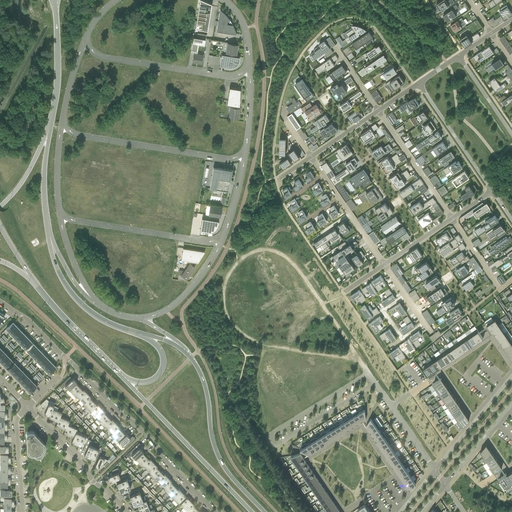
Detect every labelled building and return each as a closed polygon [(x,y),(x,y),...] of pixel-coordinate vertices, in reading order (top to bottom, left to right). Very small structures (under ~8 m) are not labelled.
[(210,9),(210,10),(211,4),(201,0),(199,0),(197,17),(195,29),(207,31),(210,13),(204,12),(204,10),(205,9),(206,9),(210,9)] [(445,7),(446,8),(454,2),(452,0),(449,0),(447,2),(445,0),(442,0),(436,5),(440,10),(442,9),(442,10),(445,8),(445,7)] [(443,15),(444,17),(447,22),(456,16),(453,11),(458,7),(456,4),(447,10),(448,12),(443,15)] [(497,25),(511,14),(511,13),(506,5),(500,9),(501,11),(499,12),(501,16),(494,21),(496,23),(497,25)] [(222,12),(220,9),(218,21),(217,26),(216,31),(236,34),(235,31),(234,27),(232,24),(229,20),(227,17),(225,14),(222,12)] [(453,30),(454,30),(455,32),(466,25),(461,18),(457,21),(450,25),(453,30)] [(352,25),(350,25),(353,29),(346,33),(349,37),(345,39),(348,43),(346,44),(346,45),(360,35),(359,34),(360,33),(361,35),(367,30),(365,29),(363,28),(362,27),(360,26),(359,26),(357,26),(356,25),(355,25),(353,25),(352,25)] [(350,48),(353,46),(356,49),(368,41),(370,44),(374,41),(372,38),(373,38),(372,36),(372,35),(371,36),(369,32),(342,50),(346,56),(353,52),(350,48)] [(480,37),(477,32),(470,37),(468,34),(460,39),(465,47),(480,37)] [(205,39),(193,37),(191,51),(197,52),(198,44),(204,45),(205,39)] [(332,54),(329,50),(330,49),(330,48),(335,45),(330,37),(319,44),(321,47),(317,49),(316,47),(314,50),(315,51),(310,54),(311,55),(309,57),(312,61),(324,53),(327,57),(332,54)] [(227,43),(225,53),(236,55),(238,45),(227,43)] [(367,56),(370,59),(373,57),(382,50),(379,45),(375,48),(374,47),(363,54),(365,58),(367,56)] [(494,53),(489,46),(472,57),(476,62),(484,57),(485,59),(494,53)] [(202,55),(194,54),(192,62),(201,63),(202,59),(203,56),(202,56),(202,55)] [(229,67),(230,67),(231,67),(232,67),(233,67),(234,66),(235,66),(236,65),(237,64),(238,63),(238,62),(239,61),(239,60),(239,59),(239,57),(221,54),(219,66),(229,67)] [(368,72),(378,65),(376,63),(380,60),(382,63),(387,59),(383,54),(370,64),(369,63),(364,66),(368,72)] [(318,74),(322,71),(322,70),(325,68),(325,69),(326,69),(327,70),(335,65),(333,62),(338,59),(335,55),(327,60),(327,61),(325,62),(315,69),(318,74)] [(489,74),(506,62),(502,56),(491,64),(492,64),(486,69),(489,74)] [(329,83),(346,71),(342,65),(332,71),(332,72),(333,71),(333,72),(325,78),(329,83)] [(383,72),(384,73),(383,74),(387,79),(397,72),(393,66),(393,65),(383,72)] [(511,81),(509,78),(511,75),(511,70),(510,68),(505,72),(508,76),(499,83),(495,77),(488,81),(494,89),(496,92),(511,81)] [(395,90),(399,88),(398,86),(400,84),(401,85),(404,83),(399,75),(394,79),(391,82),(390,80),(385,83),(389,89),(390,89),(392,92),(395,90)] [(350,77),(338,85),(337,83),(330,88),(334,93),(333,94),(336,99),(338,97),(339,97),(340,97),(340,96),(347,91),(344,87),(353,81),(350,77)] [(298,82),(295,84),(302,96),(307,102),(314,97),(306,85),(302,79),(301,80),(299,81),(298,82)] [(226,104),(239,106),(240,89),(229,88),(226,104)] [(511,100),(511,93),(511,94),(507,97),(504,95),(500,97),(501,98),(502,100),(502,101),(505,106),(511,100)] [(413,98),(408,101),(399,108),(400,110),(403,108),(405,110),(408,108),(410,110),(415,107),(415,108),(419,105),(415,98),(413,99),(413,98)] [(351,101),(350,99),(340,106),(344,112),(352,106),(349,103),(351,101)] [(299,101),(292,106),(295,110),(301,106),(299,101)] [(305,112),(304,112),(308,117),(309,116),(309,117),(311,120),(321,113),(319,110),(320,110),(319,109),(316,104),(312,107),(311,106),(309,108),(305,111),(305,112)] [(228,118),(237,119),(239,108),(230,107),(228,118)] [(355,122),(363,117),(361,113),(360,113),(358,110),(347,117),(351,123),(355,121),(355,122)] [(419,123),(428,117),(423,110),(410,119),(412,123),(417,120),(419,123)] [(395,118),(392,112),(386,116),(389,122),(395,118)] [(312,133),(326,124),(326,122),(329,120),(325,114),(315,121),(318,125),(310,130),(312,133)] [(294,119),(290,121),(294,127),(298,124),(295,118),(294,119)] [(427,135),(436,129),(430,121),(422,127),(427,135)] [(325,136),(326,135),(331,132),(333,134),(337,131),(332,123),(320,131),(320,132),(322,131),(325,136)] [(361,135),(360,136),(366,144),(374,138),(374,137),(376,136),(373,132),(378,128),(375,124),(376,124),(375,124),(363,132),(363,133),(361,134),(361,135)] [(438,131),(435,134),(433,135),(432,134),(416,145),(419,149),(430,142),(432,144),(442,137),(438,131)] [(303,133),(300,136),(304,141),(308,138),(305,132),(303,133)] [(409,140),(404,143),(408,148),(413,145),(409,140)] [(442,141),(429,150),(431,152),(434,157),(437,155),(437,156),(448,148),(447,148),(442,141),(443,141),(442,141)] [(343,146),(336,151),(337,151),(343,160),(343,161),(353,154),(352,154),(350,152),(351,151),(347,145),(346,144),(343,146)] [(371,152),(376,159),(385,153),(386,154),(392,149),(390,145),(386,147),(386,148),(384,149),(381,146),(378,148),(377,147),(377,148),(371,152)] [(294,161),(300,157),(294,149),(289,153),(294,161)] [(442,165),(455,157),(455,156),(454,156),(451,151),(438,160),(442,165)] [(396,159),(397,159),(398,158),(399,157),(397,154),(389,159),(387,157),(384,159),(383,158),(378,161),(380,165),(382,168),(386,165),(392,161),(392,162),(396,159)] [(425,161),(421,155),(415,159),(419,165),(425,161)] [(291,163),(288,157),(280,163),(283,168),(291,163)] [(342,178),(356,169),(354,165),(357,163),(354,158),(345,165),(347,168),(335,176),(336,179),(332,182),(334,186),(340,182),(343,180),(342,178)] [(396,159),(392,162),(392,161),(386,165),(382,168),(384,171),(387,175),(392,171),(391,170),(395,168),(393,165),(394,164),(394,165),(398,162),(397,159),(396,159)] [(446,168),(445,169),(448,173),(449,172),(451,171),(453,174),(455,172),(462,167),(458,161),(456,162),(456,161),(446,168)] [(321,166),(322,168),(326,174),(332,170),(326,162),(321,166)] [(210,188),(228,191),(232,170),(213,167),(210,188)] [(427,167),(423,170),(427,176),(431,173),(427,167)] [(363,169),(362,168),(354,174),(355,175),(349,179),(355,187),(361,183),(364,188),(372,182),(369,178),(369,177),(363,169)] [(308,177),(305,179),(308,183),(315,178),(310,171),(308,172),(306,174),(308,177)] [(406,173),(405,171),(400,175),(398,172),(395,174),(394,173),(389,177),(390,178),(389,178),(393,184),(407,174),(406,173)] [(465,171),(452,180),(456,186),(461,183),(465,180),(469,177),(465,171)] [(402,185),(405,183),(404,181),(409,177),(408,175),(407,174),(393,184),(397,189),(398,190),(403,186),(402,185)] [(434,186),(439,182),(435,175),(429,179),(434,186)] [(296,185),(293,187),(296,191),(303,186),(298,179),(294,182),(296,185)] [(399,193),(403,198),(414,190),(412,187),(416,185),(418,187),(423,184),(420,179),(399,193)] [(316,189),(313,191),(316,195),(323,190),(318,183),(314,186),(316,189)] [(474,184),(470,187),(469,185),(465,188),(467,191),(460,196),(463,200),(464,200),(463,200),(470,195),(470,196),(472,194),(471,194),(473,193),(473,194),(474,193),(474,192),(478,190),(474,184)] [(286,187),(282,190),(284,193),(283,194),(286,198),(291,194),(286,187)] [(365,190),(358,196),(359,198),(362,202),(369,198),(372,203),(378,199),(379,201),(383,199),(375,188),(367,193),(365,190)] [(342,193),(340,194),(345,202),(351,198),(347,193),(346,194),(343,191),(341,192),(342,193)] [(324,200),(321,202),(323,206),(330,201),(326,194),(322,197),(324,200)] [(431,206),(436,202),(433,197),(422,205),(419,201),(410,208),(414,214),(418,211),(419,213),(430,205),(431,206)] [(292,205),(289,207),(292,211),(299,206),(294,199),(290,202),(292,205)] [(374,208),(378,214),(389,207),(387,206),(388,205),(386,202),(382,205),(381,204),(374,208)] [(463,215),(466,219),(474,213),(476,217),(490,208),(486,203),(483,205),(482,203),(483,203),(482,202),(463,215)] [(220,217),(221,208),(210,206),(208,215),(220,217)] [(332,212),(329,214),(331,218),(338,213),(334,206),(330,209),(332,212)] [(434,208),(436,211),(435,212),(438,217),(443,213),(438,206),(439,206),(438,206),(434,208)] [(389,207),(378,214),(382,220),(390,215),(393,212),(389,207)] [(300,216),(297,218),(300,222),(307,217),(302,210),(298,213),(300,216)] [(417,217),(419,219),(417,220),(423,228),(423,227),(430,222),(428,219),(431,217),(428,213),(424,215),(423,213),(417,217)] [(320,220),(317,222),(320,226),(327,221),(322,214),(318,217),(320,220)] [(493,224),(499,220),(498,220),(495,215),(484,222),(486,225),(481,228),(480,227),(474,231),(477,236),(493,225),(493,224)] [(401,223),(400,223),(396,216),(380,226),(381,226),(382,225),(387,232),(386,233),(385,233),(386,234),(401,223)] [(209,232),(211,232),(214,230),(215,229),(217,226),(219,221),(202,218),(200,231),(204,232),(209,232)] [(341,218),(333,224),(336,227),(343,221),(341,218)] [(308,228),(305,230),(308,234),(315,229),(310,222),(306,225),(308,228)] [(344,222),(336,227),(340,232),(342,230),(345,234),(351,229),(349,225),(347,226),(344,222)] [(495,228),(494,227),(485,233),(488,238),(495,233),(498,237),(506,231),(501,224),(495,228)] [(410,237),(403,226),(386,238),(385,237),(379,241),(382,244),(387,241),(388,242),(389,243),(402,234),(406,240),(410,237)] [(331,231),(326,234),(330,240),(331,239),(333,243),(342,238),(335,228),(331,231)] [(436,239),(435,240),(439,246),(448,240),(449,241),(453,238),(447,229),(443,232),(444,234),(441,237),(440,236),(436,239)] [(317,240),(313,242),(317,248),(320,246),(323,250),(330,245),(328,241),(330,240),(326,234),(322,237),(318,240),(317,240)] [(455,239),(438,250),(444,258),(453,251),(451,248),(457,245),(456,243),(461,240),(458,235),(454,237),(455,239)] [(511,240),(510,236),(507,238),(506,236),(495,244),(496,246),(488,251),(491,255),(511,240)] [(475,247),(481,243),(478,238),(472,242),(475,247)] [(345,251),(346,253),(358,245),(355,240),(347,245),(345,241),(340,244),(340,245),(345,251)] [(466,248),(462,243),(458,246),(461,251),(466,248)] [(340,245),(340,244),(337,246),(340,250),(329,258),(332,263),(336,260),(338,259),(345,254),(346,253),(345,251),(340,245)] [(491,271),(511,256),(511,245),(507,249),(507,250),(505,251),(507,253),(507,254),(507,255),(504,257),(504,256),(499,260),(498,259),(494,262),(489,266),(488,266),(491,271)] [(417,247),(408,253),(413,262),(422,255),(417,247)] [(197,263),(204,252),(183,248),(181,260),(197,263)] [(361,250),(352,257),(358,266),(363,263),(360,259),(365,256),(361,250)] [(462,252),(450,261),(451,263),(453,265),(460,261),(461,262),(460,263),(462,265),(470,259),(469,257),(468,258),(467,256),(467,255),(467,256),(465,257),(462,252)] [(338,263),(335,266),(336,267),(339,265),(341,264),(348,259),(346,256),(345,254),(338,259),(336,260),(336,261),(337,262),(338,263)] [(339,265),(336,267),(337,269),(340,267),(341,268),(342,270),(348,266),(351,264),(349,260),(348,259),(341,264),(339,265)] [(464,265),(456,271),(460,276),(460,277),(464,274),(464,275),(469,272),(466,267),(471,264),(469,261),(463,265),(464,265)] [(427,268),(429,266),(426,262),(422,264),(421,263),(414,268),(415,268),(419,273),(418,274),(427,268)] [(184,279),(185,277),(186,278),(194,267),(190,264),(183,273),(179,272),(178,278),(184,279)] [(355,269),(351,264),(348,266),(342,270),(344,273),(341,275),(344,279),(351,274),(350,272),(355,269)] [(429,274),(433,271),(430,266),(429,266),(427,268),(418,274),(419,274),(423,279),(422,280),(423,280),(430,275),(429,274)] [(393,272),(397,278),(403,273),(400,268),(393,272)] [(472,274),(471,274),(461,281),(463,284),(462,285),(466,291),(473,286),(474,286),(470,280),(474,277),(472,274)] [(371,281),(378,291),(382,288),(379,283),(383,280),(380,275),(371,281)] [(440,281),(436,275),(425,283),(431,291),(436,288),(434,285),(440,281)] [(502,275),(497,279),(500,284),(501,284),(501,285),(502,285),(502,284),(506,282),(502,276),(502,275)] [(370,283),(361,290),(364,294),(369,291),(373,296),(377,293),(370,283)] [(440,286),(423,297),(426,301),(429,300),(431,303),(432,303),(437,300),(438,299),(439,300),(449,294),(448,293),(445,289),(444,287),(442,289),(440,288),(441,287),(440,286)] [(384,292),(388,297),(381,302),(384,306),(395,299),(388,289),(384,292)] [(511,292),(511,293),(509,289),(503,293),(510,302),(511,300),(511,292)] [(353,300),(357,297),(361,303),(366,300),(359,290),(350,296),(353,300)] [(443,306),(436,311),(439,315),(454,305),(456,304),(455,303),(451,297),(443,302),(441,303),(443,306)] [(399,303),(389,310),(392,315),(398,310),(402,316),(406,313),(399,303)] [(365,305),(360,308),(368,320),(379,312),(376,308),(370,312),(365,305)] [(452,318),(447,322),(450,327),(463,316),(462,315),(460,313),(461,312),(458,308),(458,307),(455,310),(449,313),(452,318)] [(431,316),(426,319),(430,325),(435,321),(431,316)] [(380,331),(376,325),(383,321),(380,317),(369,324),(376,334),(380,331)] [(407,325),(400,330),(404,334),(414,327),(407,317),(403,320),(407,325)] [(490,330),(498,325),(500,323),(497,318),(486,325),(490,330)] [(13,322),(6,329),(10,333),(17,326),(14,323),(13,322)] [(494,334),(502,329),(498,325),(490,330),(492,333),(493,332),(494,334)] [(13,337),(21,330),(20,329),(17,326),(10,333),(13,337)] [(474,326),(470,330),(472,332),(478,342),(483,339),(476,329),(474,326)] [(389,329),(379,336),(382,340),(388,336),(392,342),(396,339),(389,329)] [(502,329),(494,334),(497,339),(505,333),(502,329)] [(17,341),(24,334),(21,331),(21,330),(13,337),(17,341)] [(418,331),(409,337),(416,347),(421,344),(417,339),(421,335),(418,331)] [(472,332),(467,335),(474,345),(475,344),(476,345),(478,343),(478,342),(472,332)] [(505,333),(497,339),(500,343),(508,337),(505,333)] [(21,345),(28,338),(27,337),(24,334),(17,341),(21,345)] [(463,338),(469,348),(474,345),(467,335),(463,338)] [(503,347),(511,342),(508,337),(500,343),(503,347)] [(25,349),(32,342),(29,339),(28,338),(21,345),(25,349)] [(458,342),(465,351),(469,348),(463,338),(458,342)] [(408,339),(399,345),(402,350),(407,346),(411,352),(415,349),(408,339)] [(456,339),(451,342),(453,345),(454,345),(460,354),(465,351),(458,342),(456,339)] [(511,340),(511,342),(503,347),(506,352),(511,347),(511,340)] [(30,354),(37,347),(36,347),(33,344),(26,350),(30,354)] [(460,354),(454,345),(453,345),(449,348),(456,357),(460,354)] [(34,358),(41,352),(38,349),(38,348),(37,347),(30,354),(34,358)] [(398,347),(389,353),(392,358),(397,355),(401,360),(405,357),(398,347)] [(449,348),(445,351),(451,361),(456,357),(449,348)] [(438,351),(434,354),(436,357),(435,357),(437,359),(442,367),(447,364),(440,354),(438,351)] [(447,364),(451,361),(445,351),(440,354),(447,364)] [(38,362),(45,355),(44,354),(44,355),(41,352),(34,358),(38,362)] [(8,357),(5,353),(0,357),(0,361),(1,363),(1,364),(8,357)] [(41,366),(48,359),(45,356),(46,356),(45,355),(38,362),(41,366)] [(12,361),(8,357),(1,364),(2,364),(5,368),(12,361)] [(45,370),(52,363),(51,362),(48,359),(41,366),(45,370)] [(442,367),(437,359),(433,362),(431,360),(437,370),(442,367)] [(426,363),(434,374),(437,372),(436,371),(437,370),(431,360),(426,363)] [(11,373),(18,366),(14,362),(7,369),(10,372),(11,373)] [(49,374),(56,367),(53,364),(52,363),(45,370),(49,374)] [(434,374),(426,363),(422,366),(429,377),(434,374)] [(21,370),(18,366),(11,373),(11,374),(12,374),(14,377),(21,370)] [(18,381),(25,374),(21,370),(14,377),(17,380),(18,381)] [(22,385),(29,378),(25,374),(18,381),(19,382),(22,385)] [(33,382),(29,378),(22,385),(25,388),(25,389),(33,382)] [(68,390),(76,382),(73,378),(69,382),(66,379),(59,386),(62,389),(65,386),(68,390)] [(432,385),(435,390),(444,383),(441,378),(432,385)] [(36,385),(33,382),(25,389),(26,390),(27,389),(30,393),(37,386),(36,385)] [(76,383),(77,382),(76,382),(68,390),(72,393),(79,387),(76,383)] [(438,394),(447,387),(444,383),(435,390),(438,394)] [(83,389),(82,390),(79,387),(72,393),(76,397),(84,389),(83,389)] [(441,399),(450,392),(447,387),(438,394),(441,399)] [(80,400),(87,393),(84,389),(76,397),(77,396),(80,400)] [(450,392),(441,399),(444,403),(454,397),(450,392)] [(83,405),(91,397),(87,393),(80,400),(83,403),(83,404),(83,405)] [(90,398),(91,397),(83,405),(86,408),(93,402),(90,398)] [(454,397),(444,403),(447,408),(457,401),(454,397)] [(47,402),(49,401),(46,399),(40,405),(42,407),(43,407),(46,410),(44,413),(49,415),(48,417),(48,418),(54,406),(49,403),(48,404),(47,402)] [(460,406),(457,401),(447,408),(450,412),(460,406)] [(98,404),(97,405),(93,402),(86,408),(90,412),(98,404)] [(94,415),(101,408),(98,404),(90,412),(91,411),(94,415)] [(52,409),(54,406),(48,418),(53,420),(57,411),(52,409)] [(450,412),(453,417),(463,410),(460,406),(450,412)] [(97,419),(105,412),(101,408),(94,415),(98,418),(97,419)] [(361,409),(357,412),(358,414),(363,421),(366,419),(365,410),(365,409),(362,411),(361,409)] [(453,417),(456,421),(466,415),(463,410),(453,417)] [(56,426),(62,413),(57,411),(53,420),(57,422),(56,425),(56,426)] [(104,413),(105,412),(97,419),(101,423),(108,416),(104,413)] [(357,412),(352,414),(353,415),(353,417),(358,424),(363,421),(358,414),(357,412)] [(60,417),(62,413),(56,426),(61,428),(65,419),(60,417)] [(353,415),(348,418),(349,420),(353,427),(358,424),(353,417),(353,415)] [(466,415),(456,421),(460,426),(461,429),(463,427),(469,419),(466,415)] [(112,419),(111,420),(108,416),(101,423),(104,427),(112,419)] [(348,418),(343,421),(344,422),(349,430),(353,427),(349,420),(348,418)] [(371,418),(366,427),(368,430),(372,427),(377,423),(374,419),(372,420),(371,418)] [(64,434),(69,421),(65,419),(61,428),(65,430),(63,433),(64,434)] [(109,430),(116,423),(112,419),(104,427),(105,426),(109,430)] [(68,425),(70,421),(69,421),(64,434),(68,436),(72,427),(68,425)] [(344,422),(340,425),(345,432),(349,430),(344,422)] [(111,434),(119,427),(116,423),(109,430),(112,433),(111,434)] [(372,427),(368,430),(371,434),(375,431),(378,429),(380,428),(380,427),(377,423),(372,427)] [(339,424),(335,427),(336,428),(340,435),(345,432),(340,425),(339,424)] [(334,426),(329,429),(330,431),(335,438),(340,435),(336,428),(335,427),(334,426)] [(71,442),(77,429),(72,427),(68,436),(73,438),(71,442)] [(118,428),(119,427),(111,434),(115,438),(122,431),(118,428)] [(76,432),(77,429),(71,442),(76,444),(81,434),(76,432)] [(375,431),(371,434),(373,438),(377,435),(381,433),(378,429),(375,431)] [(33,432),(32,431),(31,431),(30,431),(29,432),(28,432),(27,433),(26,434),(26,435),(26,436),(27,449),(27,450),(27,451),(28,452),(29,453),(30,454),(31,454),(32,455),(33,455),(34,455),(35,454),(41,451),(42,451),(43,451),(44,450),(44,449),(45,448),(45,447),(45,446),(45,445),(45,444),(44,443),(43,442),(35,433),(34,433),(33,432)] [(126,434),(125,435),(122,431),(115,438),(118,442),(126,434)] [(325,431),(320,435),(320,436),(321,437),(326,444),(331,441),(326,434),(326,433),(325,431)] [(330,431),(326,433),(326,434),(331,441),(335,438),(330,431)] [(377,435),(373,438),(376,442),(380,440),(384,437),(386,436),(385,435),(383,431),(381,433),(377,435)] [(85,437),(85,436),(81,434),(76,444),(81,446),(83,442),(85,444),(87,439),(88,438),(85,437)] [(129,439),(130,438),(126,434),(118,442),(125,448),(131,442),(129,439)] [(320,436),(316,438),(317,440),(321,447),(326,444),(321,437),(320,436)] [(315,437),(310,441),(311,442),(311,443),(316,450),(321,447),(317,440),(316,438),(315,437)] [(380,440),(376,442),(379,446),(383,444),(386,441),(384,437),(380,440)] [(91,441),(87,439),(85,444),(82,450),(86,451),(84,455),(89,457),(93,447),(89,445),(91,441)] [(383,444),(379,446),(382,450),(385,448),(389,445),(386,441),(383,444)] [(311,442),(306,444),(307,446),(312,453),(316,450),(311,443),(311,442)] [(2,446),(2,443),(0,443),(0,452),(8,452),(8,447),(5,447),(5,446),(2,446)] [(302,448),(300,450),(301,450),(302,451),(308,455),(312,453),(307,446),(306,444),(306,443),(301,446),(302,448)] [(484,457),(486,456),(491,452),(486,444),(480,452),(484,457)] [(385,448),(382,450),(384,454),(388,452),(392,449),(391,449),(389,445),(385,448)] [(139,447),(138,449),(135,446),(126,455),(128,458),(131,455),(135,459),(143,451),(139,447)] [(93,447),(89,457),(94,459),(95,458),(98,459),(99,456),(101,451),(98,450),(98,449),(93,447)] [(388,452),(384,454),(387,458),(390,456),(394,453),(392,449),(388,452)] [(142,452),(143,451),(135,459),(138,463),(145,456),(142,452)] [(486,463),(490,461),(495,457),(491,452),(486,456),(484,457),(482,459),(485,464),(486,463)] [(390,456),(387,458),(390,462),(393,460),(397,457),(394,453),(390,456)] [(290,459),(290,460),(293,464),(298,461),(303,457),(302,456),(300,454),(294,455),(290,456),(292,458),(290,459)] [(104,458),(99,456),(98,459),(94,466),(100,468),(102,464),(105,467),(111,461),(109,459),(107,460),(104,458)] [(150,459),(149,459),(145,456),(138,463),(142,466),(150,459)] [(298,461),(293,464),(296,468),(297,468),(301,465),(306,462),(305,461),(303,457),(298,461)] [(393,460),(390,462),(392,466),(396,464),(400,461),(397,457),(393,460)] [(490,468),(493,465),(498,462),(498,461),(495,457),(490,461),(486,463),(490,468)] [(146,469),(153,462),(150,459),(142,466),(142,467),(143,466),(146,469)] [(396,464),(392,466),(395,470),(398,467),(402,465),(400,461),(396,464)] [(149,474),(157,466),(153,462),(146,469),(150,473),(149,474)] [(301,465),(297,468),(300,472),(304,470),(309,466),(308,465),(306,462),(301,465)] [(493,465),(490,468),(489,468),(492,474),(502,467),(501,466),(498,462),(493,465)] [(398,467),(395,470),(398,474),(404,469),(405,468),(402,465),(398,467)] [(156,467),(157,466),(149,474),(153,478),(160,471),(156,467)] [(304,470),(300,472),(303,477),(307,475),(312,471),(311,470),(309,466),(304,470)] [(118,473),(120,472),(118,468),(116,468),(115,469),(113,469),(112,470),(112,471),(113,474),(108,476),(110,482),(117,479),(120,478),(118,473)] [(404,469),(398,474),(400,477),(403,475),(408,472),(405,469),(405,468),(404,469)] [(164,473),(163,474),(160,471),(153,478),(156,481),(164,474),(164,473)] [(303,477),(302,477),(306,483),(307,482),(310,480),(315,476),(314,475),(312,471),(307,475),(303,477)] [(403,475),(400,477),(403,481),(406,479),(410,476),(408,473),(408,472),(403,475)] [(161,484),(168,477),(164,474),(156,481),(157,481),(161,484)] [(503,476),(509,483),(511,486),(511,485),(511,478),(509,474),(507,475),(506,474),(504,475),(503,476)] [(118,488),(128,484),(125,476),(120,478),(117,479),(118,482),(116,483),(118,488)] [(310,480),(307,482),(310,486),(313,484),(318,480),(318,479),(315,476),(310,480)] [(406,479),(403,481),(406,485),(408,483),(413,480),(411,477),(410,476),(406,479)] [(509,483),(503,476),(499,479),(501,482),(499,483),(501,485),(502,484),(506,490),(511,486),(509,483)] [(163,489),(171,481),(168,477),(161,484),(164,488),(163,488),(163,489)] [(313,484),(310,486),(313,490),(316,488),(321,485),(321,484),(318,480),(313,484)] [(408,483),(406,485),(410,491),(412,489),(416,484),(413,481),(413,480),(408,483)] [(171,482),(171,481),(163,489),(167,492),(174,486),(171,482)] [(120,493),(130,489),(128,484),(118,488),(120,493)] [(313,490),(312,491),(315,496),(316,495),(319,493),(325,490),(324,488),(321,485),(316,488),(313,490)] [(178,488),(177,489),(174,486),(167,492),(170,496),(178,488)] [(7,488),(7,487),(3,487),(3,489),(0,489),(0,495),(12,496),(12,491),(8,491),(8,489),(6,489),(6,488),(7,488)] [(178,488),(170,496),(174,500),(175,499),(182,492),(178,488)] [(131,501),(141,497),(138,489),(130,492),(131,495),(129,496),(131,501)] [(325,490),(316,495),(319,499),(327,494),(325,490)] [(175,499),(174,500),(178,504),(179,503),(186,496),(182,492),(175,499)] [(319,499),(317,500),(320,504),(321,504),(330,498),(327,494),(319,499)] [(141,497),(131,501),(133,506),(146,501),(146,500),(145,501),(143,496),(141,497)] [(184,508),(191,501),(187,497),(180,504),(184,508)] [(330,498),(321,504),(324,509),(327,506),(333,502),(333,501),(330,498)] [(139,509),(148,506),(146,501),(133,506),(137,505),(139,509)] [(186,511),(194,505),(191,501),(184,508),(187,511),(186,511)] [(327,506),(324,509),(326,511),(328,511),(329,511),(330,511),(336,507),(336,506),(333,502),(327,506)]
